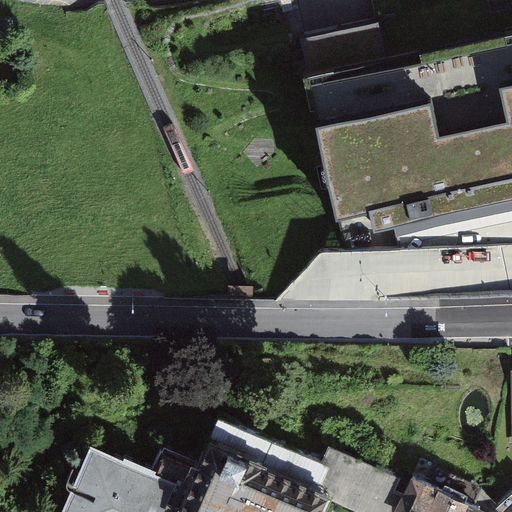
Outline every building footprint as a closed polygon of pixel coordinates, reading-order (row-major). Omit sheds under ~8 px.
[(308,35),(314,66),(395,51),(389,19),(308,35)] [(314,66),(324,118),(449,95),(455,128),(511,116),(511,29),(395,51),(314,66)] [(449,95),(324,118),(347,239),(511,207),(511,116),(455,128),(449,95)] [(356,297),(511,293),(511,207),(347,239),(349,251),(327,251),(282,298),(356,297)] [(404,511),(419,479),(341,444),(334,460),(230,413),(199,480),(106,438),(71,511),(330,511),(338,496),(374,511),(404,511)] [(491,511),(497,501),(424,469),(419,479),(404,511),(491,511)]
